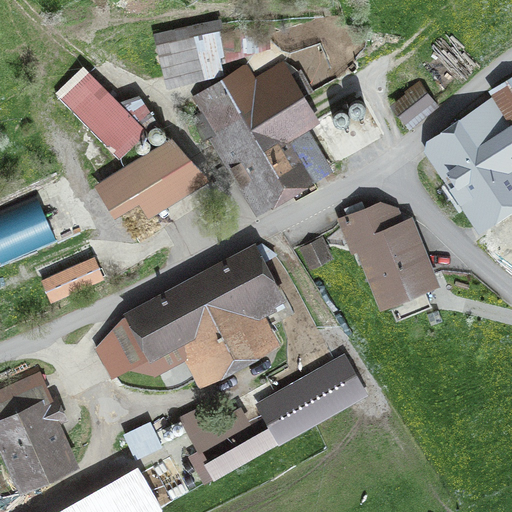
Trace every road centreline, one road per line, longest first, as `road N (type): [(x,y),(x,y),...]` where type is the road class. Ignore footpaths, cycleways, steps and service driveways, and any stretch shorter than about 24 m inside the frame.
road 1 (unclassified): [(386,169),(0,352)]
road 2 (track): [(7,0),(22,20),(117,79),(180,137),(250,235)]
road 3 (unclassified): [(511,289),(386,169)]
road 4 (unclassified): [(511,60),(386,169)]
